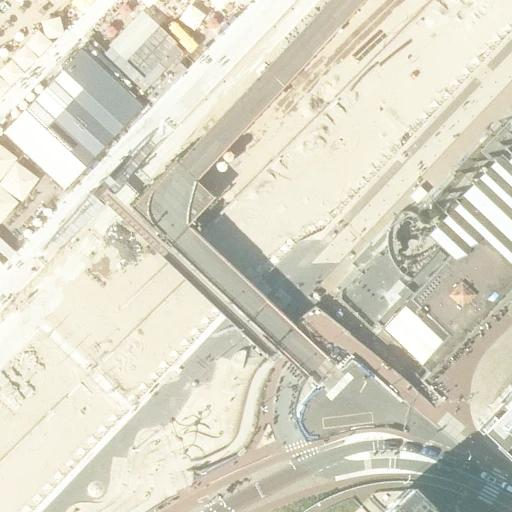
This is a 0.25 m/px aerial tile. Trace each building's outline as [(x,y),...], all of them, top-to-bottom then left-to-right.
[(431,37),(392,2),(360,36),(366,42),(361,48),(393,79),(431,37)] [(302,88),(267,125),(321,176),(327,169),(336,178),(365,147),(302,88)] [(352,117),(329,94),(322,102),(345,125),(352,117)] [(511,123),(510,122),(501,126),(499,131),(498,133),(491,136),(488,143),(487,144),(480,147),(477,155),(476,156),(469,159),(466,166),(465,167),(458,170),(452,186),(451,187),(444,190),(441,198),(440,199),(433,202),(430,209),(429,211),(422,213),(449,240),(442,248),(452,257),(450,257),(448,257),(444,262),(443,262),(441,264),(442,264),(429,278),(428,277),(427,279),(414,293),(412,294),(412,295),(407,301),(381,329),(428,374),(511,286),(511,123)] [(372,137),(357,123),(352,129),(367,143),(372,137)] [(223,163),(212,175),(168,221),(232,283),(276,237),(287,225),(223,163)] [(279,340),(274,345),(276,350),(282,355),(299,339),(304,344),(309,342),(314,341),(318,341),(323,340),(327,341),(332,341),(336,342),(341,344),(345,346),(348,349),(352,351),(378,374),(385,365),(349,334),(314,306),(299,318),(294,323),(295,325),(289,331),(279,340)] [(143,377),(78,316),(0,398),(0,462),(33,493),(143,377)] [(66,511),(132,511),(148,501),(154,492),(158,476),(164,468),(174,462),(183,462),(190,463),(199,462),(222,452),(232,445),(236,438),(239,430),(242,416),(246,399),(252,381),(259,369),(269,358),(268,357),(246,358),(245,353),(236,353),(233,356),(230,362),(220,358),(210,384),(199,388),(194,392),(174,422),(165,429),(160,429),(149,430),(138,432),(133,447),(129,449),(126,459),(114,458),(110,488),(107,496),(99,503),(84,504),(73,505),(66,511)] [(511,381),(474,421),(511,456),(511,381)] [(17,511),(28,501),(0,475),(0,503),(9,511),(17,511)] [(102,498),(104,496),(105,493),(105,490),(104,487),(102,485),(99,483),(97,483),(94,483),(91,484),(89,486),(88,489),(88,491),(88,494),(89,497),(91,499),(94,500),(96,500),(99,500),(102,498)] [(471,511),(466,509),(452,503),(438,498),(423,495),(408,493),(403,493),(383,511),(471,511)]
